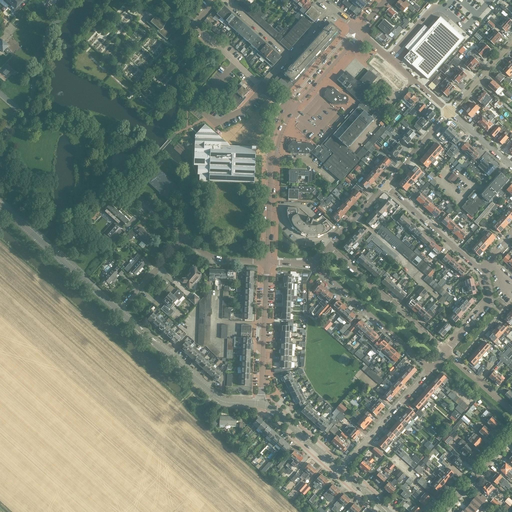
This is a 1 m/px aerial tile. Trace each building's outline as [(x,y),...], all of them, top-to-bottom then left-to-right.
[(22,1),(20,0),(13,0),(9,6),(17,13),(21,8),(18,6),(22,1)] [(301,0),(297,4),(296,5),(294,7),(293,6),(291,7),(293,8),(296,10),(297,9),(299,11),(308,2),(306,0),(301,0)] [(344,0),(342,3),(357,16),(361,11),(362,10),(366,5),(364,3),(366,1),(364,0),(344,0)] [(400,1),(396,6),(403,12),(408,7),(413,12),(415,10),(417,12),(420,8),(416,4),(413,8),(406,1),(403,4),(400,1)] [(308,2),(299,11),(302,13),(301,14),(302,16),(312,6),(310,5),(311,4),(308,2)] [(224,6),(216,14),(214,17),(218,20),(220,18),(228,9),(224,6)] [(303,16),(297,23),(306,31),(320,15),(319,14),(320,13),(313,8),(313,9),(311,7),(303,16)] [(392,18),(393,17),(395,18),(398,15),(390,8),(386,13),(392,18)] [(228,9),(220,18),(224,21),(231,13),(228,9)] [(258,10),(255,13),(256,14),(258,16),(261,18),(264,15),(258,10)] [(231,13),(224,21),(228,25),(235,16),(231,13)] [(155,17),(154,18),(151,16),(146,22),(147,22),(145,24),(147,26),(149,24),(151,27),(153,25),(159,30),(157,31),(167,40),(170,36),(170,35),(174,31),(165,24),(166,23),(155,17)] [(230,30),(232,28),(239,20),(235,16),(228,25),(226,26),(230,30)] [(491,17),(488,20),(494,25),(497,22),(491,17)] [(402,27),(404,29),(410,22),(405,18),(403,21),(406,23),(402,27)] [(458,46),(465,38),(441,18),(430,30),(425,26),(405,48),(406,48),(410,52),(404,59),(428,80),(436,71),(437,70),(457,47),(458,46)] [(239,20),(232,28),(235,31),(243,23),(239,20)] [(389,35),(391,33),(394,35),(392,37),(395,39),(400,34),(403,30),(399,26),(396,30),(395,29),(389,24),(389,25),(384,21),(379,27),(384,31),(384,30),(389,35)] [(502,36),(495,29),(494,28),(496,26),(494,25),(490,21),(487,24),(492,29),(492,30),(494,32),(492,34),(499,41),(501,38),(502,36)] [(506,32),(508,30),(509,30),(511,28),(504,22),(502,24),(501,23),(499,25),(506,32)] [(243,23),(235,31),(239,35),(247,27),(243,23)] [(290,31),(283,38),(286,41),(288,43),(290,45),(292,47),(306,31),(297,23),(290,31)] [(330,24),(292,66),(289,64),(276,78),(278,79),(273,84),(273,87),(281,94),(283,94),(339,31),(334,26),(333,27),(330,24)] [(284,28),(283,29),(279,34),(281,36),(283,38),(290,31),(288,29),(290,26),(288,24),(285,27),(284,26),(283,27),(284,28)] [(278,25),(276,28),(274,30),(277,32),(279,34),(283,29),(278,25)] [(247,27),(239,35),(243,38),(250,30),(247,27)] [(250,30),(243,38),(247,42),(254,33),(250,30)] [(479,30),(477,33),(483,38),(485,35),(479,30)] [(254,33),(247,42),(251,45),(258,37),(254,33)] [(480,41),(483,38),(477,33),(474,36),(480,41)] [(495,45),(496,43),(497,43),(499,41),(492,34),(490,37),(489,36),(487,38),(495,45)] [(258,37),(251,45),(254,48),(262,40),(258,37)] [(6,38),(1,44),(6,48),(11,43),(6,38)] [(262,40),(254,48),(258,52),(266,44),(262,40)] [(490,49),(483,42),(481,41),(479,43),(482,46),(480,48),(487,54),(489,52),(489,51),(490,49)] [(266,44),(258,52),(256,54),(260,57),(269,47),(266,44)] [(269,47),(260,57),(264,61),(273,50),(269,47)] [(478,50),(477,49),(476,48),(474,50),(473,49),(471,51),(477,57),(479,55),(483,58),(485,56),(487,54),(480,48),(478,50)] [(273,50),(264,61),(268,64),(277,54),(273,50)] [(479,62),(475,59),(477,57),(471,51),(470,51),(467,54),(467,55),(469,57),(467,59),(468,61),(475,67),(477,64),(479,62)] [(277,54),(268,64),(272,68),(273,66),(281,57),(277,54)] [(475,67),(468,61),(466,63),(462,59),(461,60),(456,56),(453,59),(459,64),(461,62),(463,64),(464,64),(471,71),(473,69),(475,67)] [(373,67),(370,71),(376,77),(379,73),(398,90),(401,87),(402,88),(405,85),(374,57),(368,63),(373,67)] [(118,67),(122,63),(118,59),(114,64),(118,67)] [(453,59),(451,62),(457,67),(459,64),(453,59)] [(8,65),(2,71),(6,75),(12,70),(8,65)] [(511,71),(507,67),(503,71),(511,78),(511,77),(511,71)] [(459,71),(457,73),(463,80),(466,77),(465,77),(467,75),(459,68),(458,70),(459,71)] [(370,71),(360,82),(366,88),(376,77),(370,71)] [(336,80),(338,82),(346,89),(350,84),(347,82),(351,77),(346,72),(342,77),(340,76),(336,80)] [(448,77),(442,72),(439,75),(445,80),(448,77)] [(459,83),(461,82),(463,80),(457,73),(455,76),(453,75),(452,77),(459,83)] [(509,84),(511,81),(508,78),(506,79),(505,78),(500,73),(496,78),(500,83),(503,79),(509,84)] [(358,84),(354,80),(351,77),(347,82),(350,84),(346,89),(357,99),(366,88),(360,82),(358,84)] [(440,82),(436,78),(432,83),(436,86),(440,82)] [(501,87),(494,80),(488,86),(496,93),(501,87)] [(447,84),(445,86),(452,92),(454,90),(453,90),(455,88),(448,81),(446,83),(447,84)] [(248,92),(239,84),(229,96),(239,105),(246,98),(244,97),(248,92)] [(443,89),(442,88),(440,87),(439,88),(447,96),(449,94),(450,95),(452,92),(445,86),(443,89)] [(342,95),(333,87),(330,90),(326,90),(324,93),(325,96),(327,98),(330,99),(331,102),(334,105),(346,104),(348,101),(348,97),(345,95),(342,95)] [(484,91),(481,95),(490,104),(492,103),(488,100),(488,101),(487,99),(489,96),(493,99),(493,100),(494,101),(495,101),(495,102),(497,100),(489,92),(487,94),(484,91)] [(409,92),(402,100),(401,101),(405,105),(407,103),(413,96),(409,92)] [(490,104),(481,95),(477,99),(482,104),(485,101),(487,102),(486,103),(489,105),(490,104)] [(413,96),(407,103),(410,105),(409,106),(408,108),(409,108),(403,115),(405,117),(408,113),(414,107),(413,106),(418,100),(413,96)] [(364,101),(358,107),(374,120),(377,116),(375,114),(379,111),(374,107),(374,106),(364,98),(362,100),(364,101)] [(474,103),(470,108),(476,113),(480,109),(474,103)] [(420,104),(415,108),(414,107),(408,113),(412,116),(417,111),(420,113),(425,107),(422,104),(421,105),(420,104)] [(374,120),(358,107),(355,111),(370,124),(374,120)] [(476,113),(470,108),(466,112),(472,118),(476,113)] [(430,110),(427,112),(426,111),(415,124),(416,124),(413,127),(419,132),(421,129),(419,127),(427,118),(429,120),(435,114),(430,110)] [(370,124),(355,111),(351,115),(366,128),(370,124)] [(366,128),(351,115),(348,119),(363,132),(366,128)] [(479,123),(483,127),(489,121),(484,117),(479,123)] [(489,121),(483,127),(488,131),(493,125),(490,122),(494,118),(492,117),(489,121)] [(363,132),(348,119),(344,123),(359,136),(363,132)] [(409,126),(403,120),(400,123),(406,128),(409,126)] [(359,136),(344,123),(337,131),(352,144),(359,136)] [(194,152),(194,165),(198,166),(197,175),(199,175),(199,181),(254,184),(254,182),(254,177),(256,149),(256,147),(254,147),(243,147),(237,147),(228,146),(226,144),(227,143),(224,140),(223,141),(205,125),(195,136),(195,139),(198,139),(197,152),(194,152)] [(496,125),(493,128),(495,129),(491,134),(494,137),(499,132),(501,134),(504,131),(506,129),(503,126),(502,127),(501,126),(500,128),(497,126),(498,126),(496,125)] [(449,127),(441,137),(438,139),(443,143),(448,138),(453,131),(449,127)] [(410,129),(405,134),(411,140),(415,135),(410,129)] [(510,132),(506,129),(504,131),(505,132),(498,140),(503,145),(508,138),(506,136),(510,132)] [(352,144),(337,131),(333,135),(348,148),(349,148),(350,148),(350,147),(352,144)] [(399,136),(393,131),(391,134),(397,139),(399,136)] [(453,131),(448,138),(450,140),(448,142),(450,143),(451,142),(452,141),(457,135),(453,131)] [(407,145),(411,140),(405,134),(401,139),(407,145)] [(356,155),(348,148),(333,135),(323,146),(328,149),(351,169),(360,159),(356,155)] [(457,135),(452,141),(454,143),(452,145),(454,146),(450,151),(453,154),(457,148),(458,148),(455,146),(460,141),(459,140),(461,138),(457,135)] [(403,149),(398,144),(395,141),(390,145),(399,153),(403,149)] [(435,143),(431,148),(438,154),(440,151),(442,153),(444,151),(443,150),(435,143)] [(460,149),(465,153),(471,147),(466,143),(465,145),(464,145),(460,149)] [(296,144),(291,144),(288,147),(288,149),(290,151),(290,154),(296,154),(296,144)] [(304,145),(296,144),(296,154),(304,154),(304,145)] [(310,145),(304,145),(304,154),(308,155),(314,148),(310,145)] [(395,158),(399,153),(390,145),(386,150),(395,158)] [(471,147),(465,153),(469,157),(475,150),(471,147)] [(438,154),(431,148),(427,152),(434,158),(436,156),(437,156),(439,154),(438,154)] [(321,151),(318,149),(313,154),(317,157),(321,151)] [(319,159),(324,164),(342,180),(351,169),(328,149),(319,159)] [(479,154),(475,150),(469,157),(472,159),(468,163),(470,165),(466,170),(468,172),(477,163),(474,161),(478,157),(477,156),(479,154)] [(434,158),(427,152),(423,157),(430,163),(432,165),(436,160),(434,158)] [(383,159),(381,162),(387,167),(391,162),(384,156),(382,158),(383,159)] [(430,163),(423,157),(419,161),(427,168),(428,166),(428,165),(430,163)] [(485,159),(476,169),(481,174),(490,164),(489,163),(490,163),(490,162),(488,160),(486,160),(486,161),(485,159)] [(381,162),(377,166),(383,172),(387,167),(381,162)] [(490,164),(481,174),(486,178),(495,169),(490,164)] [(377,166),(373,171),(379,176),(383,172),(377,166)] [(415,166),(410,171),(417,177),(420,175),(422,173),(415,166)] [(158,169),(147,181),(161,194),(173,182),(158,169)] [(311,172),(289,171),(288,183),(297,184),(297,176),(308,176),(307,182),(311,182),(311,172)] [(373,171),(369,175),(375,181),(379,176),(373,171)] [(417,177),(410,171),(406,175),(413,182),(416,179),(416,180),(418,178),(417,177)] [(452,183),(458,177),(453,173),(447,179),(452,183)] [(491,200),(491,201),(492,202),(474,222),(477,226),(479,224),(481,221),(484,219),(487,214),(489,212),(494,207),(496,205),(500,201),(502,198),(503,197),(502,196),(504,193),(500,190),(509,181),(500,173),(480,195),(479,194),(472,202),(469,199),(461,208),(472,218),(487,202),(488,203),(491,200)] [(369,175),(365,180),(371,185),(375,181),(369,175)] [(413,182),(406,175),(402,180),(409,186),(410,187),(412,185),(411,184),(413,182)] [(365,180),(361,184),(359,183),(358,182),(356,185),(362,190),(364,188),(366,190),(371,185),(365,180)] [(409,186),(402,180),(398,184),(406,191),(408,189),(407,189),(409,186)] [(423,192),(430,184),(427,182),(421,190),(423,192)] [(312,194),(316,189),(313,188),(291,186),(291,190),(288,190),(288,200),(298,200),(298,193),(312,194)] [(354,192),(352,195),(358,200),(362,195),(355,189),(352,191),(354,192)] [(421,204),(428,197),(422,192),(416,200),(421,204)] [(241,195),(220,194),(219,204),(228,204),(227,219),(219,219),(219,226),(240,227),(240,220),(232,219),(232,204),(241,205),(241,195)] [(322,203),(325,200),(325,199),(320,194),(316,198),(322,203)] [(352,195),(347,199),(353,204),(358,200),(352,195)] [(432,201),(428,197),(421,204),(426,209),(431,203),(432,201)] [(347,199),(343,204),(349,209),(353,204),(347,199)] [(385,200),(380,205),(386,210),(387,210),(389,208),(388,207),(390,204),(385,200)] [(431,203),(426,209),(431,213),(437,207),(436,207),(434,205),(433,206),(431,203)] [(343,204),(339,208),(345,214),(349,209),(343,204)] [(449,214),(455,207),(456,206),(453,204),(446,212),(449,214)] [(121,227),(127,220),(109,205),(103,212),(115,222),(113,225),(112,224),(105,233),(110,237),(117,229),(117,228),(119,226),(121,227)] [(386,210),(380,205),(376,210),(381,214),(386,210)] [(326,212),(319,206),(317,209),(324,215),(326,212)] [(437,207),(431,213),(436,218),(441,212),(443,210),(440,207),(439,209),(437,207)] [(315,220),(308,217),(308,216),(309,216),(299,208),(287,208),(287,210),(286,210),(287,218),(291,225),(291,224),(292,224),(295,228),(294,228),(300,234),(300,233),(301,232),(307,235),(307,236),(306,236),(315,237),(315,236),(314,236),(315,236),(319,235),(319,236),(326,234),(332,229),(332,228),(332,229),(332,228),(333,226),(322,216),(318,219),(315,220)] [(339,208),(335,213),(341,218),(345,214),(339,208)] [(331,213),(333,215),(331,218),(337,223),(341,218),(335,213),(333,210),(331,213)] [(381,214),(376,210),(372,215),(377,219),(381,214)] [(504,215),(501,218),(508,224),(511,220),(504,213),(503,215),(504,215)] [(377,219),(372,215),(367,220),(368,220),(366,223),(370,227),(372,224),(374,226),(378,221),(377,219)] [(400,218),(397,215),(393,220),(395,222),(397,220),(398,220),(396,223),(401,227),(403,225),(408,220),(403,215),(400,218)] [(446,227),(451,222),(452,220),(450,218),(449,219),(446,217),(441,222),(446,227)] [(498,220),(497,222),(504,228),(508,224),(501,218),(499,220),(498,220)] [(407,230),(412,224),(408,220),(403,225),(400,228),(402,230),(404,228),(407,230)] [(451,222),(446,227),(451,231),(456,226),(451,222)] [(500,233),(504,228),(497,222),(495,225),(494,224),(493,227),(500,233)] [(417,228),(412,224),(407,230),(410,232),(413,234),(417,228)] [(456,236),(461,231),(463,229),(458,224),(456,226),(451,231),(456,236)] [(385,228),(386,227),(383,225),(381,227),(382,228),(378,232),(384,237),(389,231),(385,228)] [(136,227),(131,232),(127,237),(130,240),(136,234),(148,245),(151,242),(148,240),(151,237),(140,228),(138,230),(136,227)] [(360,228),(356,233),(361,237),(363,235),(364,236),(366,233),(368,231),(365,227),(363,230),(360,228)] [(422,233),(417,228),(413,234),(415,236),(414,236),(417,239),(422,233)] [(495,238),(488,232),(486,230),(484,233),(486,235),(484,236),(491,243),(495,238)] [(388,241),(393,235),(389,231),(384,237),(388,241)] [(461,231),(456,236),(461,240),(466,235),(461,231)] [(361,237),(356,233),(351,238),(356,242),(361,237)] [(427,237),(422,233),(417,239),(419,241),(420,240),(422,242),(427,237)] [(375,237),(372,234),(365,242),(368,244),(371,240),(372,241),(376,237),(375,237)] [(392,245),(397,239),(393,235),(388,241),(392,245)] [(484,236),(483,235),(479,239),(480,241),(487,247),(491,243),(484,236)] [(432,241),(427,237),(422,242),(424,244),(424,245),(426,247),(432,241)] [(465,244),(467,246),(471,241),(473,239),(471,237),(465,244)] [(356,242),(351,238),(347,243),(352,247),(354,249),(358,244),(356,242)] [(397,249),(402,243),(397,239),(392,245),(397,249)] [(436,246),(432,241),(426,247),(429,250),(427,252),(423,256),(426,258),(427,256),(427,257),(429,254),(431,252),(436,246)] [(478,243),(476,245),(483,252),(487,247),(480,241),(478,244),(478,243)] [(361,265),(366,260),(369,256),(371,253),(377,247),(371,242),(365,248),(369,252),(364,258),(361,255),(356,260),(361,265)] [(352,247),(347,243),(342,248),(347,252),(352,247)] [(408,249),(402,243),(397,249),(403,255),(408,249)] [(476,245),(474,243),(471,246),(471,248),(472,249),(472,250),(479,256),(480,255),(480,256),(481,256),(483,254),(483,253),(482,252),(483,252),(476,245)] [(441,250),(436,246),(431,252),(435,256),(433,259),(436,261),(442,254),(439,252),(441,250)] [(397,256),(392,251),(388,256),(393,261),(395,258),(397,256)] [(143,263),(145,260),(138,253),(135,256),(139,259),(133,266),(130,263),(124,269),(130,274),(133,272),(135,275),(145,264),(143,263)] [(503,260),(508,265),(511,259),(511,258),(511,255),(511,254),(510,253),(503,260)] [(441,260),(440,262),(444,266),(451,259),(446,255),(441,260)] [(448,271),(456,263),(451,259),(444,266),(443,267),(448,271)] [(366,260),(361,265),(366,269),(372,263),(369,261),(368,262),(366,260)] [(372,263),(366,269),(371,274),(376,268),(374,266),(372,263)] [(453,276),(455,273),(460,267),(456,263),(448,271),(453,276)] [(112,268),(108,273),(107,272),(107,273),(105,272),(104,274),(106,276),(101,281),(104,284),(106,282),(109,284),(112,281),(113,282),(117,278),(116,277),(118,274),(121,276),(123,273),(121,271),(114,265),(112,268)] [(199,270),(195,266),(193,266),(190,270),(190,271),(184,279),(182,279),(182,283),(186,283),(187,287),(188,287),(191,289),(195,283),(197,283),(199,281),(199,279),(201,276),(201,273),(199,271),(199,270)] [(465,271),(460,267),(455,273),(460,277),(465,271)] [(376,268),(371,274),(376,278),(379,275),(381,277),(385,272),(383,270),(381,272),(379,270),(378,270),(376,268)] [(234,271),(228,271),(227,279),(233,279),(233,281),(236,281),(236,272),(234,272),(234,271)] [(386,273),(381,278),(384,280),(381,283),(386,287),(391,282),(389,280),(389,279),(387,277),(388,275),(386,273)] [(284,274),(284,278),(283,284),(291,284),(292,278),(292,275),(284,274)] [(466,280),(467,287),(467,288),(474,287),(473,279),(472,277),(469,278),(470,280),(466,280)] [(391,282),(386,287),(391,292),(397,286),(394,283),(393,284),(391,282)] [(315,294),(316,293),(319,295),(325,289),(320,285),(319,287),(316,284),(311,290),(315,294)] [(397,286),(391,292),(396,296),(401,291),(402,289),(399,287),(399,288),(397,286)] [(415,293),(419,296),(417,299),(419,301),(422,298),(427,292),(421,286),(415,293)] [(475,291),(474,287),(467,288),(467,287),(465,288),(464,288),(464,289),(463,289),(463,290),(464,293),(465,293),(465,296),(468,295),(468,296),(476,294),(476,293),(475,291)] [(325,289),(319,295),(321,298),(322,297),(323,298),(329,292),(325,289)] [(179,300),(184,295),(178,290),(173,295),(170,293),(166,297),(175,305),(177,307),(181,303),(181,302),(179,300)] [(401,291),(396,296),(401,301),(406,295),(406,294),(404,292),(403,293),(401,291)] [(329,292),(323,298),(321,301),(325,305),(325,306),(324,305),(323,306),(324,307),(317,315),(316,316),(313,319),(315,320),(319,317),(330,305),(328,303),(332,299),(331,298),(333,296),(329,292)] [(189,300),(194,304),(199,299),(194,295),(189,300)] [(171,309),(175,305),(166,297),(162,302),(165,304),(160,309),(166,314),(167,313),(170,316),(174,311),(171,309)] [(467,298),(462,304),(468,309),(472,304),(474,301),(471,299),(470,299),(469,298),(468,299),(467,298)] [(406,305),(411,310),(419,302),(416,300),(415,302),(412,299),(411,300),(406,305)] [(336,302),(332,307),(331,308),(329,306),(324,312),(326,315),(331,309),(333,310),(333,309),(336,311),(337,311),(343,305),(338,301),(336,303),(336,302)] [(421,309),(421,308),(421,307),(420,306),(421,304),(419,302),(411,310),(416,314),(421,309)] [(468,309),(462,304),(459,302),(455,306),(458,309),(464,314),(468,309)] [(343,305),(337,311),(338,312),(338,313),(341,315),(340,316),(347,309),(343,305)] [(347,309),(340,316),(344,320),(351,312),(347,309)] [(421,309),(416,314),(421,318),(426,313),(421,309)] [(458,309),(454,313),(459,318),(464,314),(458,309)] [(351,312),(344,320),(349,324),(348,325),(345,325),(339,332),(343,335),(352,324),(351,322),(354,319),(354,318),(355,316),(354,315),(355,314),(353,312),(352,312),(352,313),(351,312)] [(426,313),(421,318),(427,323),(434,315),(431,312),(428,315),(426,313)] [(152,324),(158,318),(160,315),(157,313),(155,315),(153,313),(147,320),(152,324)] [(455,323),(459,318),(454,313),(450,318),(455,323)] [(290,314),(282,314),(282,320),(286,320),(286,323),(292,323),(292,320),(290,320),(290,314)] [(156,328),(162,322),(164,319),(162,317),(160,319),(158,318),(152,324),(153,325),(152,326),(155,329),(156,328)] [(323,327),(327,330),(333,323),(329,320),(323,327)] [(358,322),(357,324),(355,323),(347,331),(344,334),(342,336),(345,338),(346,336),(349,333),(350,333),(351,332),(354,329),(358,332),(359,330),(360,331),(365,325),(361,321),(359,323),(358,322)] [(444,325),(441,328),(447,332),(451,327),(446,323),(444,321),(442,323),(444,325)] [(161,332),(167,326),(169,324),(166,322),(165,324),(162,322),(156,328),(161,332)] [(292,323),(286,323),(286,326),(281,326),(281,332),(289,332),(293,333),(293,326),(296,327),(296,323),(292,323)] [(502,324),(497,329),(503,334),(505,331),(506,333),(508,330),(502,324)] [(251,326),(241,325),(241,338),(243,338),(251,338),(251,326)] [(369,328),(365,325),(360,331),(361,332),(360,333),(363,335),(369,328)] [(167,326),(161,332),(166,336),(171,330),(167,326)] [(442,337),(447,332),(441,328),(439,330),(437,329),(437,328),(435,327),(433,329),(435,331),(437,333),(442,337)] [(365,341),(368,338),(373,332),(369,328),(363,335),(361,338),(365,341)] [(503,334),(497,329),(493,333),(499,339),(501,336),(501,337),(504,335),(503,334)] [(171,330),(166,336),(170,340),(176,334),(171,330)] [(373,332),(368,338),(368,339),(370,342),(369,343),(371,345),(372,344),(373,342),(373,343),(377,338),(376,338),(378,336),(373,332)] [(499,339),(493,333),(492,333),(493,334),(489,338),(498,347),(500,344),(498,342),(497,341),(499,339)] [(176,334),(170,340),(175,345),(178,341),(179,342),(184,337),(180,334),(178,336),(176,334)] [(188,344),(184,341),(181,344),(183,345),(180,349),(184,353),(190,347),(192,344),(190,342),(188,344)] [(379,341),(372,348),(374,350),(374,351),(379,354),(380,353),(387,345),(383,341),(381,343),(381,342),(381,343),(379,341)] [(485,342),(481,347),(487,352),(491,348),(490,348),(491,347),(485,342)] [(385,356),(392,348),(387,345),(380,353),(385,356)] [(190,347),(184,353),(189,357),(195,351),(197,348),(194,346),(192,349),(190,347)] [(487,352),(481,347),(477,351),(483,356),(485,354),(487,352)] [(389,360),(396,352),(392,348),(385,356),(389,360)] [(510,353),(506,357),(503,354),(501,353),(499,355),(501,356),(499,358),(501,360),(503,362),(507,366),(511,369),(511,350),(510,352),(510,353)] [(195,351),(189,357),(193,361),(199,355),(201,353),(199,351),(197,353),(195,351)] [(483,356),(477,351),(473,356),(479,361),(481,358),(481,359),(483,357),(483,356)] [(361,360),(364,356),(361,353),(360,354),(356,352),(354,354),(361,360)] [(400,356),(396,352),(389,360),(388,360),(393,365),(399,358),(400,356)] [(199,355),(193,361),(198,365),(204,359),(206,356),(203,354),(201,357),(199,355)] [(480,362),(479,361),(473,356),(469,360),(471,362),(469,364),(474,368),(480,362)] [(204,359),(198,365),(203,369),(208,363),(210,361),(208,360),(207,361),(204,359)] [(208,363),(203,369),(207,373),(213,367),(218,361),(216,359),(211,365),(208,363)] [(291,362),(280,362),(279,368),(280,368),(281,372),(291,370),(291,368),(291,362)] [(481,370),(483,372),(487,368),(489,369),(491,363),(488,362),(487,368),(484,366),(481,370)] [(407,366),(408,366),(405,369),(412,375),(413,376),(414,376),(416,374),(416,373),(415,373),(417,370),(409,364),(407,366)] [(213,367),(207,373),(212,377),(217,371),(218,371),(220,369),(217,367),(215,369),(213,367)] [(412,375),(405,369),(407,371),(405,373),(404,372),(402,374),(408,380),(412,375)] [(217,382),(217,381),(221,384),(223,381),(223,376),(218,371),(212,377),(217,382)] [(493,380),(495,381),(501,375),(500,375),(499,376),(495,372),(490,377),(489,378),(492,381),(493,380)] [(441,373),(436,378),(444,385),(448,380),(441,373)] [(282,377),(285,383),(292,379),(290,374),(282,377)] [(408,380),(402,374),(401,374),(398,378),(404,384),(408,380)] [(501,375),(495,381),(496,383),(495,384),(498,386),(499,385),(499,386),(504,380),(501,378),(502,376),(501,375)] [(399,380),(395,384),(400,389),(404,384),(398,378),(399,380)] [(444,385),(436,378),(433,382),(438,387),(440,385),(442,387),(444,385)] [(292,379),(285,383),(288,388),(295,384),(297,383),(296,382),(294,383),(292,379)] [(438,387),(433,382),(429,387),(434,392),(437,394),(439,392),(436,390),(438,388),(438,387)] [(392,386),(393,386),(391,388),(389,387),(396,393),(400,389),(395,384),(394,383),(392,386)] [(295,384),(288,388),(291,394),(298,390),(295,384)] [(396,393),(389,387),(385,391),(387,393),(392,397),(396,393)] [(434,392),(429,387),(425,391),(431,397),(433,395),(432,394),(434,392)] [(300,389),(298,390),(291,394),(293,399),(303,394),(300,389)] [(431,397),(425,391),(421,396),(427,401),(429,400),(428,399),(430,396),(431,397)] [(447,396),(464,411),(468,406),(451,391),(447,396)] [(387,393),(385,395),(383,394),(381,395),(383,397),(389,402),(392,397),(387,393)] [(306,399),(305,397),(303,394),(293,399),(296,404),(298,403),(300,407),(307,401),(306,399)] [(427,401),(421,396),(417,400),(424,407),(428,402),(427,402),(427,401)] [(378,400),(375,403),(371,400),(369,398),(367,400),(369,401),(371,403),(373,405),(380,411),(384,406),(378,400)] [(424,407),(417,400),(413,405),(418,410),(417,412),(421,416),(424,414),(420,411),(424,407)] [(307,401),(300,407),(303,410),(301,412),(306,416),(313,408),(309,404),(307,401)] [(335,409),(336,409),(342,415),(347,409),(340,403),(335,409)] [(376,415),(380,411),(373,405),(369,410),(376,415)] [(464,411),(458,405),(455,409),(461,414),(464,411)] [(474,413),(472,412),(476,407),(473,405),(465,414),(470,417),(474,413)] [(313,408),(306,416),(310,420),(315,414),(317,412),(313,408)] [(409,408),(405,413),(414,420),(416,418),(413,416),(414,414),(415,413),(409,408)] [(365,415),(363,417),(360,414),(360,413),(357,411),(356,411),(355,412),(356,412),(355,413),(367,425),(371,420),(369,418),(372,416),(365,410),(363,413),(365,415)] [(493,416),(489,412),(485,417),(496,426),(497,424),(498,423),(492,417),(493,416)] [(367,425),(355,413),(354,414),(355,414),(353,416),(356,419),(358,421),(359,421),(357,424),(363,429),(367,425)] [(414,420),(405,413),(401,417),(409,424),(413,420),(413,421),(414,420)] [(315,414),(310,420),(314,424),(320,418),(315,414)] [(220,416),(220,424),(236,425),(236,417),(220,416)] [(320,418),(314,424),(319,428),(326,420),(322,416),(320,418)] [(470,421),(464,416),(461,419),(467,424),(470,421)] [(409,424),(401,417),(397,422),(404,428),(406,426),(405,425),(406,423),(409,424)] [(496,426),(485,417),(482,420),(493,429),(494,428),(496,426)] [(263,422),(258,418),(253,424),(252,425),(254,427),(255,426),(257,428),(263,422)] [(326,420),(319,428),(323,432),(324,431),(327,433),(330,430),(332,427),(334,425),(331,423),(330,425),(329,426),(327,424),(329,422),(326,420)] [(268,426),(263,422),(257,428),(260,431),(259,432),(261,433),(268,426)] [(404,428),(397,422),(393,426),(401,433),(405,429),(404,429),(405,429),(404,428)] [(334,425),(332,427),(330,430),(334,435),(339,430),(334,425)] [(348,425),(346,427),(357,437),(359,435),(360,433),(354,428),(353,429),(348,425)] [(483,426),(483,427),(481,425),(479,427),(488,435),(489,433),(490,432),(483,426)] [(272,430),(268,426),(261,433),(263,435),(264,434),(267,437),(272,430)] [(401,433),(393,426),(389,431),(396,437),(397,438),(401,433)] [(357,437),(346,427),(344,430),(346,432),(348,434),(348,435),(354,440),(355,438),(356,439),(357,437)] [(488,435),(479,427),(477,429),(479,431),(478,432),(485,438),(486,437),(488,435)] [(277,434),(272,430),(267,437),(266,438),(270,442),(277,434)] [(454,430),(450,435),(454,438),(458,434),(454,430)] [(396,437),(389,431),(385,435),(392,441),(396,437)] [(331,442),(336,446),(346,436),(342,432),(339,435),(343,438),(342,439),(340,438),(337,436),(331,442)] [(470,433),(468,435),(479,444),(482,441),(476,436),(475,437),(470,433)] [(281,438),(277,434),(270,442),(272,443),(273,442),(276,445),(281,438)] [(442,440),(447,444),(452,439),(447,434),(442,440)] [(392,441),(385,435),(381,440),(388,446),(392,441)] [(473,451),(463,443),(465,440),(459,435),(457,438),(463,443),(462,444),(460,446),(470,455),(473,451)] [(479,444),(468,435),(465,438),(476,448),(479,444)] [(346,436),(336,446),(341,451),(342,451),(344,452),(346,449),(344,448),(347,445),(344,442),(345,442),(345,440),(348,437),(346,436)] [(286,443),(281,438),(276,445),(280,449),(279,450),(286,443)] [(388,446),(381,440),(377,444),(385,451),(389,447),(388,446)] [(430,450),(434,446),(428,440),(424,444),(430,450)] [(291,447),(286,443),(279,450),(284,454),(285,453),(291,447)] [(470,455),(460,446),(458,448),(460,450),(459,451),(467,458),(470,455)] [(458,467),(463,462),(457,457),(456,457),(458,454),(454,450),(451,453),(455,456),(453,458),(455,459),(453,462),(458,467)] [(292,459),(287,464),(285,466),(287,467),(299,455),(295,451),(289,457),(292,459)] [(303,458),(299,455),(287,467),(288,468),(285,471),(288,473),(292,468),(291,467),(292,465),(295,467),(303,458)] [(428,466),(432,462),(426,456),(420,464),(421,465),(424,462),(428,466)] [(446,467),(442,471),(449,477),(453,473),(448,468),(447,468),(452,463),(444,456),(441,459),(443,461),(441,463),(446,467)] [(358,466),(362,470),(372,459),(370,458),(366,463),(363,460),(358,466)] [(372,459),(362,470),(366,473),(371,467),(369,465),(373,460),(372,459)] [(285,463),(283,460),(277,467),(279,470),(285,463)] [(262,469),(264,472),(272,463),(270,461),(262,469)] [(506,463),(503,466),(511,474),(511,471),(510,470),(511,468),(506,463)] [(305,471),(301,476),(300,478),(302,479),(303,478),(312,467),(309,464),(304,470),(305,471)] [(511,477),(511,474),(503,466),(500,470),(510,479),(511,477)] [(316,470),(312,467),(303,478),(305,479),(307,477),(309,478),(316,470)] [(373,479),(377,482),(388,470),(386,468),(383,471),(385,473),(383,475),(380,472),(373,479)] [(439,469),(438,470),(439,472),(437,475),(445,482),(449,477),(442,471),(439,469)] [(388,470),(377,482),(380,485),(387,478),(385,477),(387,474),(387,475),(390,472),(388,470)] [(300,475),(297,473),(290,480),(293,483),(300,475)] [(398,479),(387,491),(390,494),(396,489),(394,487),(398,483),(399,483),(403,479),(406,481),(407,479),(408,478),(406,476),(403,473),(398,479)] [(497,473),(494,476),(505,486),(507,484),(502,480),(503,478),(497,473)] [(321,474),(316,480),(313,483),(315,485),(313,487),(315,488),(324,478),(321,474)] [(433,480),(441,487),(442,487),(443,487),(444,486),(444,485),(444,484),(443,484),(445,482),(437,475),(435,477),(436,478),(433,480)] [(505,486),(494,476),(491,480),(497,485),(499,483),(503,488),(504,488),(505,486)] [(383,488),(387,491),(398,479),(396,477),(395,479),(390,484),(388,482),(383,488)] [(328,481),(324,478),(315,488),(317,490),(321,485),(323,487),(328,481)] [(429,485),(425,481),(423,483),(421,486),(427,491),(431,486),(431,487),(437,491),(441,487),(433,480),(429,485)] [(427,502),(413,490),(411,492),(412,492),(411,493),(407,490),(409,488),(408,487),(409,486),(404,481),(402,484),(402,485),(399,488),(403,491),(401,494),(407,499),(411,495),(424,506),(427,502)] [(486,486),(496,495),(498,496),(501,493),(489,482),(486,486)] [(304,483),(298,490),(301,492),(307,485),(304,483)] [(329,492),(325,497),(323,495),(316,502),(320,505),(326,498),(327,499),(336,488),(333,485),(328,491),(329,492)] [(301,492),(304,495),(310,488),(307,486),(301,492)] [(496,495),(486,486),(485,486),(482,490),(485,493),(483,495),(487,499),(488,497),(489,496),(491,498),(493,496),(495,497),(496,495)] [(336,488),(327,499),(320,505),(322,507),(329,500),(333,496),(334,497),(340,491),(336,488)] [(418,490),(416,491),(414,489),(413,490),(427,502),(428,502),(427,502),(431,498),(425,493),(423,495),(418,490)] [(317,497),(314,494),(307,502),(311,505),(317,497)] [(339,502),(335,506),(331,509),(334,511),(347,497),(345,495),(345,496),(343,494),(338,500),(339,502)] [(478,495),(474,499),(481,504),(483,503),(487,499),(483,495),(482,495),(481,497),(478,494),(477,494),(478,495)] [(347,497),(334,511),(337,508),(339,510),(343,505),(345,507),(350,501),(348,499),(349,499),(347,497)] [(481,504),(474,499),(471,503),(477,509),(481,504)] [(416,511),(406,503),(406,504),(405,503),(405,502),(403,500),(399,504),(403,507),(405,505),(410,510),(409,511),(416,511)] [(408,502),(406,503),(416,511),(419,511),(421,510),(415,505),(413,507),(408,502)] [(320,511),(323,511),(325,510),(316,503),(314,506),(320,511)] [(477,509),(471,503),(468,507),(472,511),(475,511),(478,509),(477,509)]
